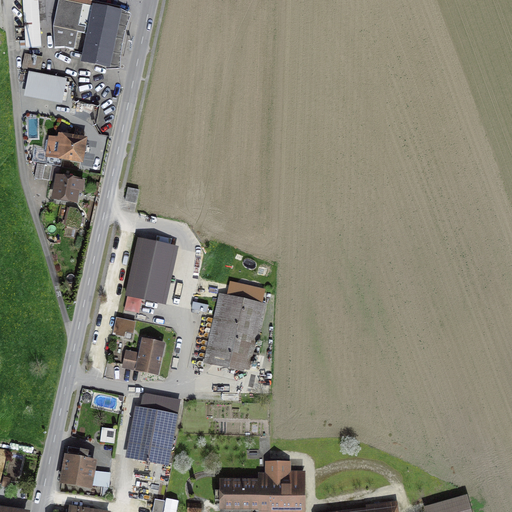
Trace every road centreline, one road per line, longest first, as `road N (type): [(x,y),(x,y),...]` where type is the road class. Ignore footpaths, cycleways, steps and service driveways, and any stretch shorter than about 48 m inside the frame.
road 1 (secondary): [(73,333),(152,0)]
road 2 (residential): [(6,0),(25,190),(73,333)]
road 3 (secondary): [(36,511),(73,333)]
